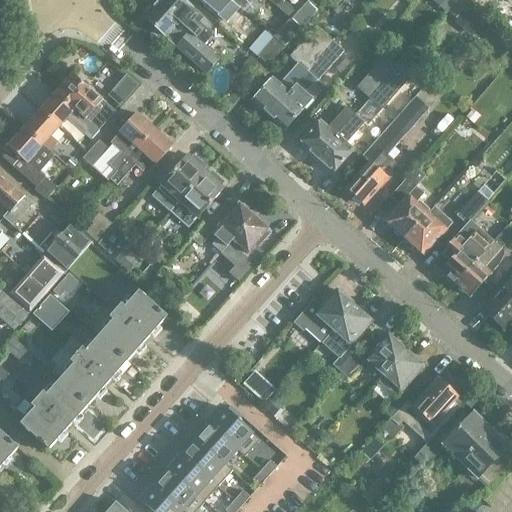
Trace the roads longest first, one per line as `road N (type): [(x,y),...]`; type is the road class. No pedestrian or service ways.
road 1 (residential): [(321,220),(62,511)]
road 2 (residential): [(321,220),(65,1)]
road 3 (residential): [(511,392),(321,220)]
road 4 (unknown): [(195,362),(297,456),(256,511)]
